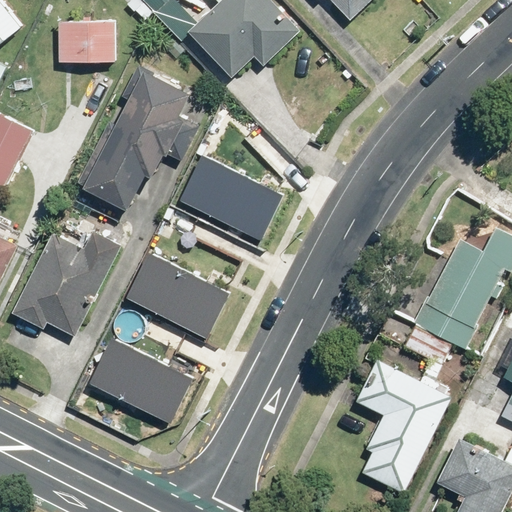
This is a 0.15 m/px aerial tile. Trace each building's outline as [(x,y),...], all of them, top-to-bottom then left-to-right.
[(0,0),(0,38),(19,26),(0,0)] [(178,0),(146,0),(186,41),(194,34),(237,79),(258,59),(264,65),(301,30),(271,0),(223,0),(200,22),(178,0)] [(278,0),(320,46),(371,0),(278,0)] [(115,18),(60,20),(62,63),(117,61),(115,18)] [(55,70),(29,50),(15,69),(41,89),(55,70)] [(209,98),(131,60),(73,178),(152,216),(209,98)] [(98,106),(82,98),(70,125),(86,132),(98,106)] [(0,187),(4,190),(32,131),(0,115),(0,187)] [(200,152),(180,193),(261,232),(281,191),(200,152)] [(82,348),(131,256),(61,219),(12,311),(82,348)] [(511,270),(511,233),(497,225),(483,251),(461,239),(417,322),(462,346),(505,266),(511,270)] [(0,236),(0,293),(22,248),(0,236)] [(142,259),(122,299),(204,338),(223,298),(142,259)] [(110,338),(90,379),(171,418),(191,377),(110,338)] [(453,396),(382,363),(362,406),(384,416),(359,469),(409,492),(453,396)] [(502,511),(511,492),(511,463),(458,437),(437,481),(467,496),(458,511),(502,511)]
